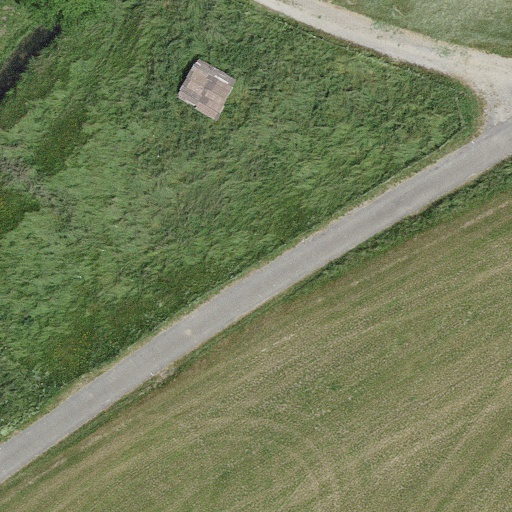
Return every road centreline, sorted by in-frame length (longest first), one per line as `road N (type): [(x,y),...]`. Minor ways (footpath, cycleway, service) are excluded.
road 1 (track): [(511,117),(0,470)]
road 2 (track): [(511,89),(293,0)]
